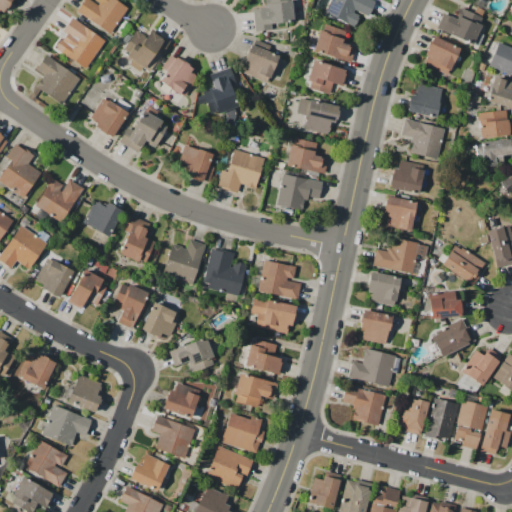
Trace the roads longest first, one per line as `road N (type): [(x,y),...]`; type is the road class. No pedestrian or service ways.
road 1 (tertiary): [(419,0),(370,136),(301,436),(271,511)]
road 2 (residential): [(0,87),(20,115),(103,170),(194,213),(346,250)]
road 3 (residential): [(0,297),(143,378),(130,421),(81,511)]
road 4 (residential): [(511,488),(301,436)]
